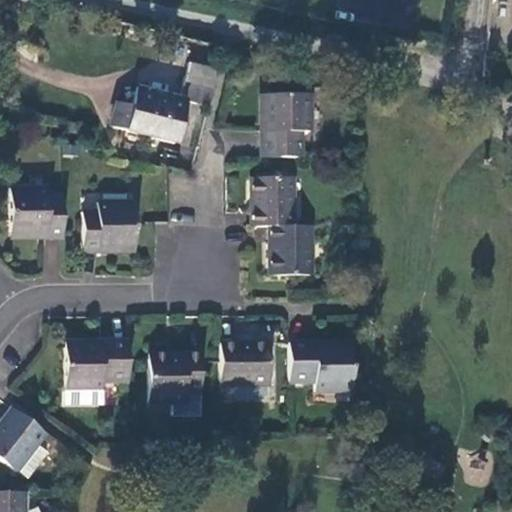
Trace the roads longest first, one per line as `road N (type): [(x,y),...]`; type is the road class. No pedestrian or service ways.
road 1 (unclassified): [(511,107),(432,77),(106,0)]
road 2 (residential): [(17,308),(53,295),(177,295),(199,269),(209,137)]
